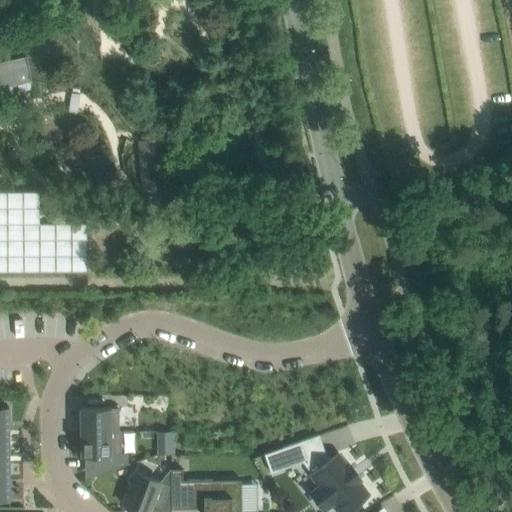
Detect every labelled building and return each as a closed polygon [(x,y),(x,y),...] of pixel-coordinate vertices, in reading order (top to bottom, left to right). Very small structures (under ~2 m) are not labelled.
[(210,9),(199,18),(201,21),(212,35),(217,30),(220,28),(223,26),(210,9)] [(0,62),(0,87),(13,85),(18,84),(30,81),(32,81),(26,57),(0,62)] [(13,85),(0,87),(0,93),(2,102),(16,99),(13,85)] [(69,103),(68,110),(77,111),(77,104),(78,97),(78,91),(79,87),(71,86),(70,90),(70,97),(69,103)] [(139,141),(142,189),(170,188),(167,139),(149,140),(139,141)] [(170,188),(142,189),(142,192),(142,195),(143,201),(170,199),(170,193),(170,191),(170,188)] [(0,271),(31,272),(88,272),(87,240),(87,222),(39,222),(39,211),(39,209),(39,206),(39,200),(39,189),(18,189),(11,189),(0,189),(0,271)] [(409,328),(401,331),(408,348),(415,345),(409,328)] [(9,406),(0,406),(0,430),(9,430),(9,406)] [(119,408),(80,408),(81,432),(121,431),(121,430),(119,430),(119,408)] [(0,430),(0,453),(9,453),(9,430),(0,430)] [(121,431),(81,432),(81,456),(92,455),(92,475),(128,463),(128,453),(121,454),(121,431)] [(319,434),(283,447),(289,465),(303,460),(311,473),(310,474),(319,486),(311,492),(324,509),(332,503),(338,511),(344,511),(369,494),(359,480),(361,479),(351,465),(348,466),(338,453),(330,459),(325,452),(319,434)] [(170,444),(158,444),(159,454),(171,453),(170,444)] [(0,453),(0,476),(9,477),(9,453),(0,453)] [(183,468),(171,468),(171,488),(183,488),(183,468)] [(138,472),(125,506),(141,511),(148,511),(156,492),(166,496),(170,484),(138,472)] [(0,476),(0,500),(10,501),(9,477),(0,476)] [(241,511),(241,479),(187,480),(187,508),(204,508),(203,511),(241,511)]
